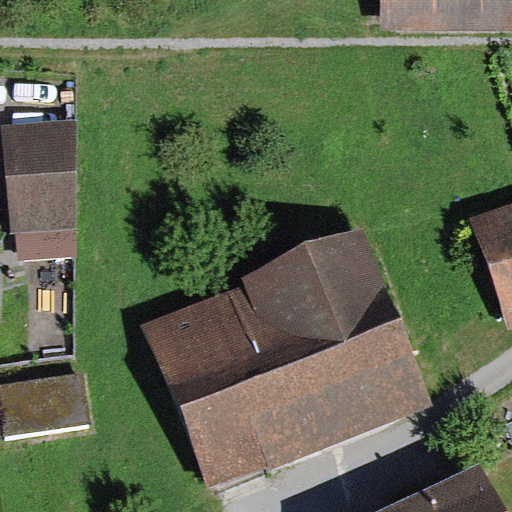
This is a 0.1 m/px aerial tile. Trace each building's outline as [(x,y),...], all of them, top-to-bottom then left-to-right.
[(511,0),(382,0),(383,37),(511,36),(511,0)] [(79,123),(3,131),(12,239),(18,239),(20,265),(81,261),(79,123)] [(511,210),(471,225),(510,335),(511,334),(511,210)] [(140,329),(208,499),(430,411),(362,241),(140,329)] [(92,428),(84,378),(0,392),(0,424),(3,443),(92,428)] [(393,511),(506,511),(485,468),(393,511)]
